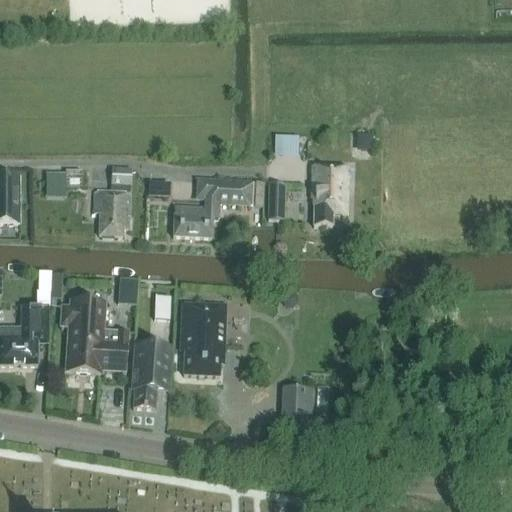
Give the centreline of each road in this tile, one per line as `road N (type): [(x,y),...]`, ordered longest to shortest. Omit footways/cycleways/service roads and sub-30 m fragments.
road 1 (tertiary): [(511,489),(396,484),(0,423)]
road 2 (residential): [(0,165),(252,173)]
